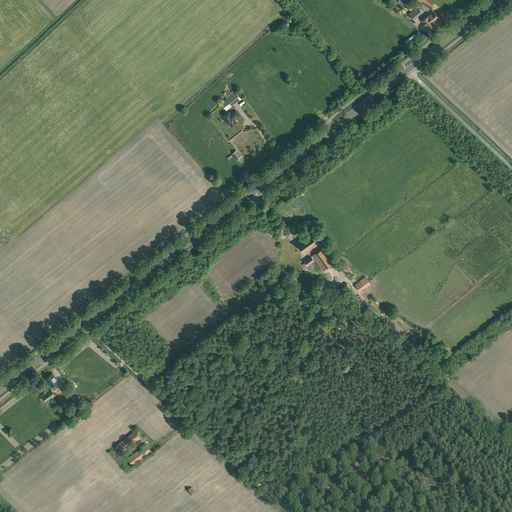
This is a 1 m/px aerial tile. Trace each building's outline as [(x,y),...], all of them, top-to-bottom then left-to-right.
[(417,0),(424,4),(431,8),(434,4),(427,0),(417,0)] [(417,7),(411,12),(409,13),(414,20),(422,13),(417,7)] [(438,16),(433,11),(422,20),(429,30),(436,25),(432,20),(438,16)] [(241,115),(237,109),(231,113),(230,112),(225,116),(228,120),(227,120),(229,124),(230,123),(232,126),(234,124),(235,124),(237,123),(237,122),(238,122),(235,118),(241,115)] [(240,156),(236,151),(232,154),(236,160),(240,156)] [(305,253),(312,248),(318,244),(310,232),(304,237),(297,242),(305,253)] [(332,263),(322,248),(312,255),(323,270),(332,263)] [(305,267),(308,265),(311,270),(315,267),(311,262),(314,261),(311,256),(304,261),(306,263),(303,264),(305,267)] [(360,291),(368,285),(365,280),(357,286),(360,291)] [(299,289),(296,292),(305,303),(309,300),(299,289)] [(322,314),(315,305),(308,310),(316,319),(322,314)] [(332,305),(328,309),(332,314),(337,310),(332,305)] [(51,387),(59,381),(53,373),(45,379),(51,387)] [(66,397),(72,392),(68,387),(62,391),(66,397)] [(55,395),(50,389),(41,395),(47,402),(55,395)] [(122,452),(141,437),(135,430),(117,444),(122,452)] [(133,465),(147,455),(148,456),(152,453),(151,451),(146,444),(127,458),(133,465)]
